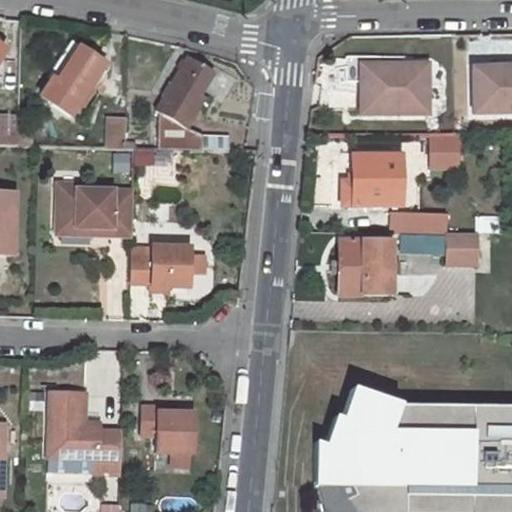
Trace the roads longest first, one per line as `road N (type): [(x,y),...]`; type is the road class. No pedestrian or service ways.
road 1 (unclassified): [(263,346),(292,53)]
road 2 (residential): [(0,339),(263,346)]
road 3 (residential): [(292,53),(40,0)]
road 4 (residential): [(511,13),(371,14),(290,27)]
road 5 (unclassified): [(247,511),(263,346)]
